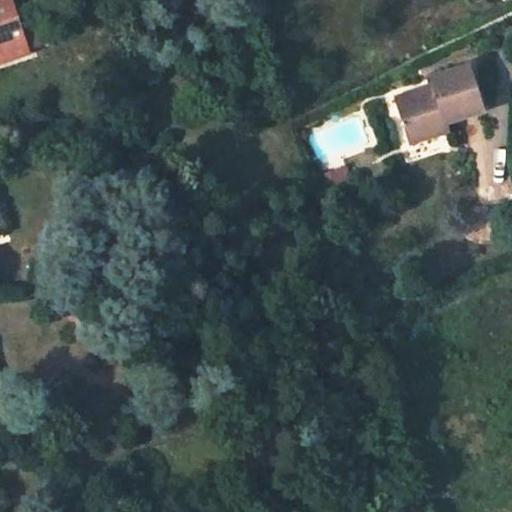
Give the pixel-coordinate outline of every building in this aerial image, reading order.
[(23,31),(12,0),(0,0),(0,60),(29,51),(28,49),(23,31)] [(23,31),(28,49),(39,45),(34,27),(23,31)] [(483,112),(466,66),(426,81),(429,87),(391,101),(408,148),(422,142),(442,135),(440,128),(483,112)] [(411,158),(426,152),(422,142),(408,148),(411,158)] [(328,174),(334,192),(347,187),(342,170),(328,174)] [(334,192),(328,174),(317,178),(323,196),(334,192)]
